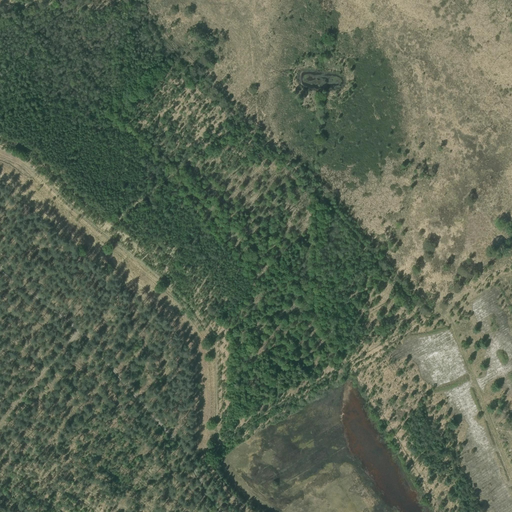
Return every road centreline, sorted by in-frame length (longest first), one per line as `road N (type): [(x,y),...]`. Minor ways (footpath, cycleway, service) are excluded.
road 1 (track): [(225,511),(191,463),(219,441),(207,332),(186,302),(0,149)]
road 2 (track): [(191,463),(73,325),(0,270)]
